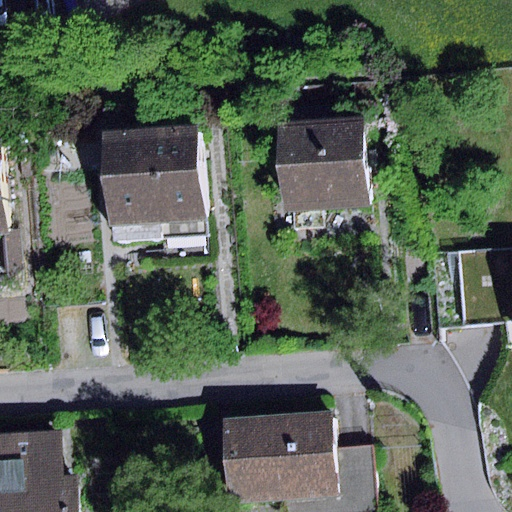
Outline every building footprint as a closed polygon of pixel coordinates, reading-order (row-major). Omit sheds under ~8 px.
[(138,131),(104,134),(112,240),(202,233),(194,126),(177,127),(176,118),(137,121),(138,131)] [(366,124),(271,129),(275,215),(370,211),(366,124)] [(22,232),(1,233),(4,283),(24,267),(22,232)] [(511,249),(459,252),(463,324),(511,321),(511,249)] [(333,449),(330,411),(220,419),(226,504),(336,496),(333,449)] [(0,511),(79,511),(78,479),(62,480),(60,432),(0,434),(0,511)] [(377,511),(373,447),(333,449),(336,496),(336,511),(377,511)]
